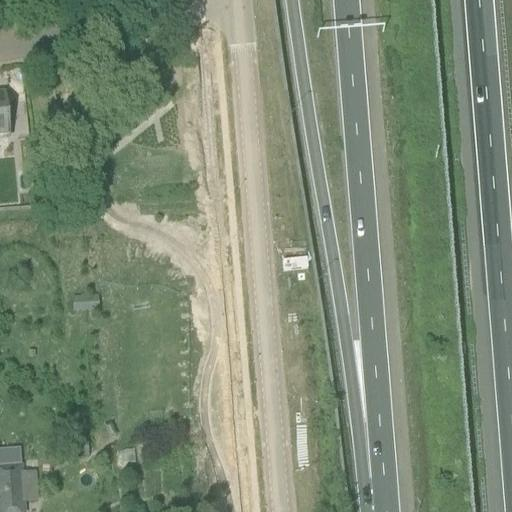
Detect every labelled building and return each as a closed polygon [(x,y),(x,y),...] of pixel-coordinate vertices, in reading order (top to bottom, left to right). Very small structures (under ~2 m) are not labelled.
[(30,266),(2,269),(5,296),(33,294),(30,266)] [(72,313),(97,311),(96,299),(72,301),(72,313)] [(76,459),(87,458),(86,445),(75,446),(76,459)] [(120,474),(129,469),(122,455),(113,459),(120,474)] [(33,476),(19,477),(18,471),(0,471),(0,511),(21,511),(21,505),(34,504),(33,476)]
